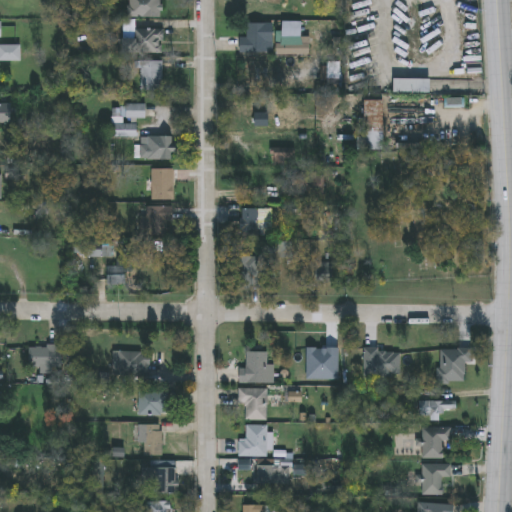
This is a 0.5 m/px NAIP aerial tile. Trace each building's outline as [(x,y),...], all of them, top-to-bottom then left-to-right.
[(127,17),(127,0),(161,0),(161,17),(127,17)] [(248,23),(272,23),(272,53),(248,53),(248,23)] [(163,28),(163,53),(123,53),(123,28),(163,28)] [(0,45),(20,45),(20,61),(0,61),(0,45)] [(162,61),(162,89),(140,89),(140,61),(162,61)] [(242,83),(242,62),(262,62),(262,83),(242,83)] [(394,92),(394,78),(418,78),(418,62),(431,62),(431,92),(394,92)] [(382,150),(359,150),(359,100),(382,100),(382,150)] [(145,117),(119,118),(119,124),(136,124),(136,136),(114,136),(114,105),(145,105),(145,117)] [(254,125),(254,113),(269,113),(269,125),(254,125)] [(135,145),(143,145),(143,136),(174,136),(174,159),(135,159),(135,145)] [(173,169),(173,200),(151,200),(151,169),(173,169)] [(299,173),(324,174),(323,199),(299,199),(299,173)] [(173,207),(173,236),(141,236),(141,216),(146,216),(146,207),(173,207)] [(240,236),(240,209),(257,209),(257,236),(240,236)] [(110,243),(110,256),(86,256),(86,243),(110,243)] [(239,289),(239,256),(259,256),(259,289),(239,289)] [(116,266),(116,259),(130,259),(130,285),(107,285),(107,266),(116,266)] [(315,283),(315,263),(332,263),(332,283),(315,283)] [(61,346),(61,368),(28,368),(28,346),(61,346)] [(150,352),(150,376),(113,376),(113,352),(150,352)] [(268,352),(268,383),(239,383),(239,368),(248,368),(248,352),(268,352)] [(245,420),(245,405),(239,405),(239,389),(267,389),(267,420),(245,420)] [(139,415),(139,391),(170,391),(170,415),(139,415)] [(418,414),(418,401),(450,401),(450,414),(418,414)] [(162,455),(144,455),(144,425),(162,425),(162,455)] [(267,425),(267,456),(238,456),(238,439),(245,439),(245,425),(267,425)] [(421,458),(421,428),(451,428),(451,441),(442,441),(442,458),(421,458)] [(451,477),(443,477),(443,495),(421,495),(421,464),(451,464),(451,477)] [(286,484),(251,484),(251,465),(286,465),(286,484)] [(175,468),(175,494),(151,494),(151,468),(175,468)] [(171,511),(146,511),(146,501),(171,501),(171,511)] [(418,511),(418,503),(453,503),(453,511),(418,511)]
